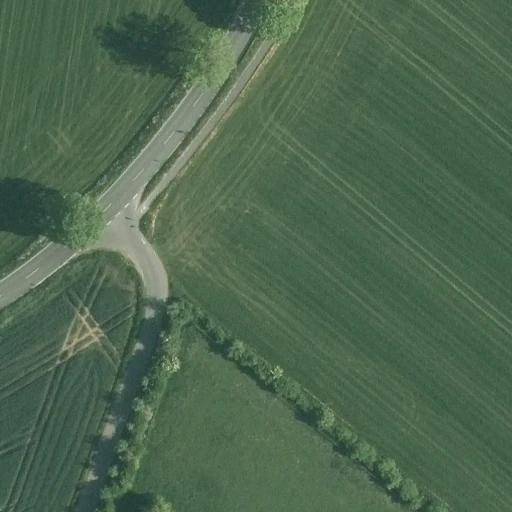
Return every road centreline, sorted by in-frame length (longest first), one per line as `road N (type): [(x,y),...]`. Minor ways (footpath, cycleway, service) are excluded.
road 1 (unclassified): [(83,511),(156,303),(143,253),(104,212)]
road 2 (secondary): [(260,0),(187,119),(104,212)]
road 3 (secondary): [(104,212),(0,295)]
